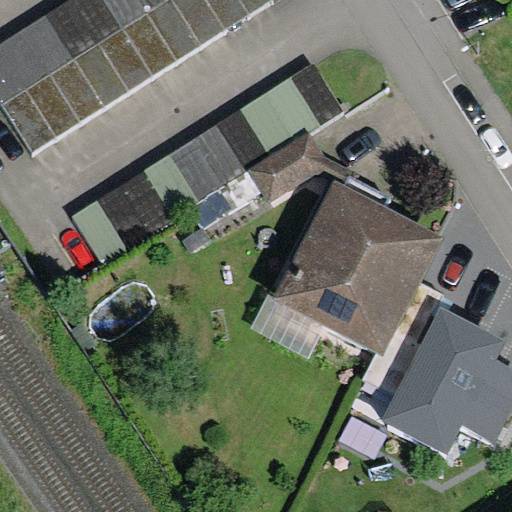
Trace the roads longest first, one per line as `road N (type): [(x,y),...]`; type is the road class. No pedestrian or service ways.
road 1 (unknown): [(374,0),(21,231)]
road 2 (residential): [(375,0),(511,218)]
